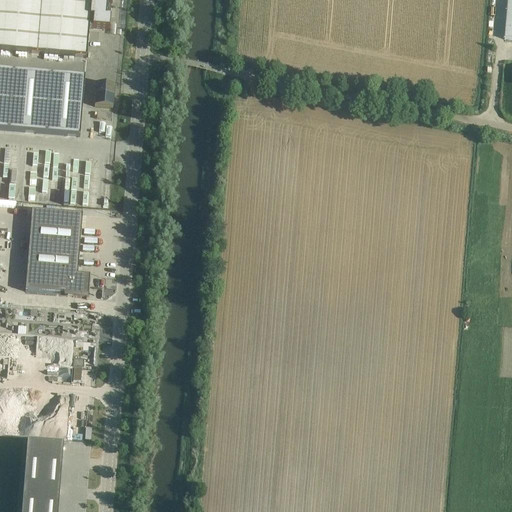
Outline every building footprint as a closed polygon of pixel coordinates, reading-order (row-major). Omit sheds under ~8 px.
[(0,0),(0,50),(87,58),(89,29),(109,31),(110,19),(109,19),(110,6),(111,6),(111,0),(0,0)] [(0,131),(80,138),(85,78),(0,70),(0,131)] [(96,85),(95,96),(114,98),(115,87),(96,85)] [(95,96),(94,108),(113,109),(114,98),(95,96)] [(89,277),(77,276),(82,216),(31,212),(24,293),(87,298),(89,277)] [(74,369),(73,383),(81,383),(82,370),(74,369)] [(57,511),(63,448),(27,445),(21,511),(57,511)]
